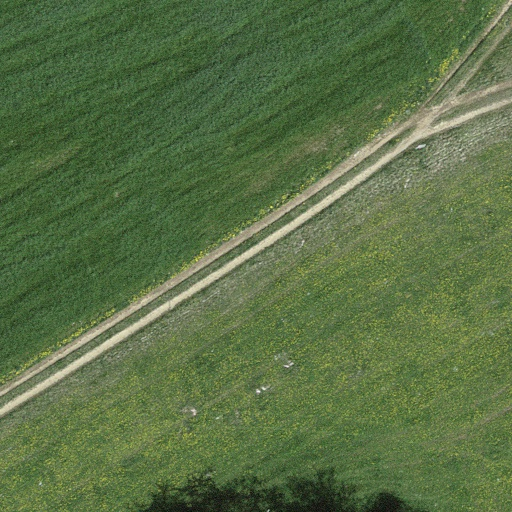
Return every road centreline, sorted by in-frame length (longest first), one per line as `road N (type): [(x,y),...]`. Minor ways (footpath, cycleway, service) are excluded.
road 1 (track): [(0,408),(394,152)]
road 2 (track): [(394,152),(511,8)]
road 3 (track): [(394,152),(511,102)]
